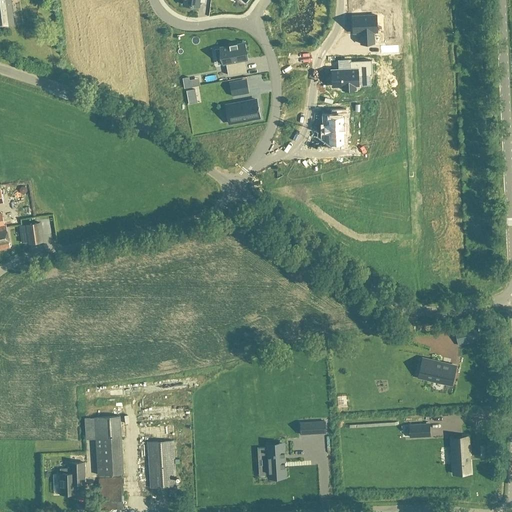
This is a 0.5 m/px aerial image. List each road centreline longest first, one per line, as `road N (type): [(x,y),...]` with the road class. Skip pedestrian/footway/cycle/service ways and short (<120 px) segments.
road 1 (unclassified): [(511,297),(445,314),(412,310),(234,188)]
road 2 (unclassified): [(0,69),(111,107),(234,188)]
road 3 (unclassified): [(0,273),(17,261),(193,220),(216,210),(234,188)]
road 4 (unclassified): [(511,238),(500,0)]
road 5 (residential): [(249,28),(269,50),(276,96),(264,144),(246,170)]
